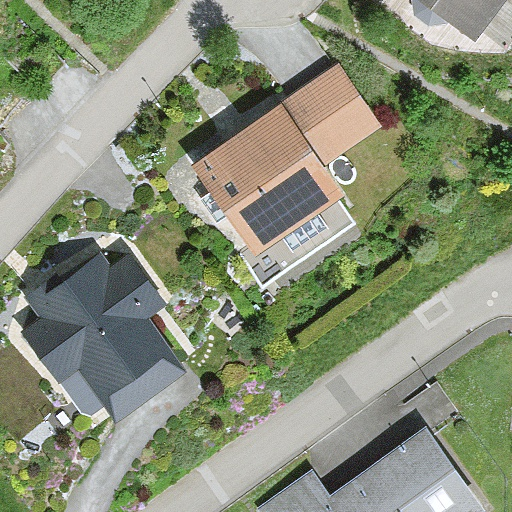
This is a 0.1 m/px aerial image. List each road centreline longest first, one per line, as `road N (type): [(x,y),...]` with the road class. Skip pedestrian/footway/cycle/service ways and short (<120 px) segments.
road 1 (residential): [(511,287),(464,308),(179,511)]
road 2 (residential): [(0,227),(216,0)]
